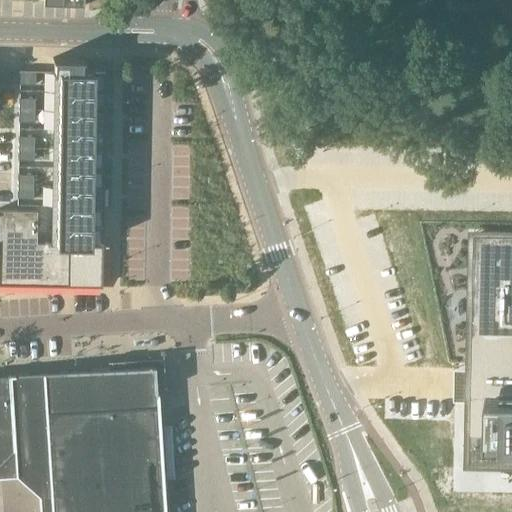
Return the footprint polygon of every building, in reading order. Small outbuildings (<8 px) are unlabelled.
[(0,282),(99,284),(99,286),(101,286),(102,210),(104,71),(80,71),(80,60),(83,60),(83,58),(52,58),(52,59),(53,59),(53,62),(53,70),(51,70),(51,71),(51,72),(53,72),(50,243),(34,243),(35,211),(0,210),(0,282)] [(0,83),(10,83),(10,69),(0,69),(0,83)] [(34,84),(34,72),(18,71),(18,84),(34,84)] [(34,109),(34,97),(18,97),(18,109),(34,109)] [(34,121),(34,109),(18,109),(18,121),(34,121)] [(33,148),(33,136),(17,135),(17,147),(33,148)] [(303,147),(296,146),(295,161),(302,161),(303,147)] [(33,160),(33,148),(17,147),(17,159),(33,160)] [(32,186),(33,174),(17,173),(16,185),(32,186)] [(32,198),(32,186),(16,185),(16,197),(32,198)] [(511,258),(472,258),(471,331),(471,348),(470,384),(469,451),(468,462),(511,463),(511,258)] [(430,320),(429,332),(445,333),(446,321),(430,320)] [(161,511),(155,405),(154,393),(155,393),(153,365),(117,367),(43,372),(14,374),(8,374),(8,375),(8,376),(10,409),(13,450),(0,460),(0,476),(11,476),(36,494),(37,511),(161,511)] [(0,460),(13,450),(10,409),(8,376),(8,375),(0,375),(0,460)]
